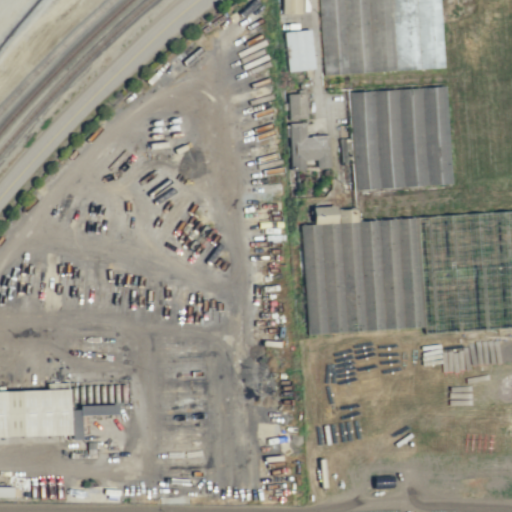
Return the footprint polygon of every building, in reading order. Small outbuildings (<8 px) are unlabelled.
[(300,0),(280,0),(281,14),(301,13),(300,0)] [(318,0),(322,73),(441,68),(438,0),(318,0)] [(282,32),(287,72),(313,68),(308,29),(282,32)] [(347,91),(353,189),(449,184),(444,86),(347,91)] [(287,119),(305,119),(304,93),(286,93),(287,119)] [(327,135),(304,135),(304,122),(287,123),(287,170),(304,170),(304,160),(315,159),(315,168),(328,168),(327,135)] [(305,333),(421,327),(415,217),(356,220),(355,208),(335,210),(334,205),(310,207),(311,224),(299,225),(305,333)] [(0,392),(67,390),(68,437),(0,439),(0,392)] [(79,438),(79,414),(116,414),(116,405),(77,404),(77,409),(70,409),(69,438),(79,438)] [(0,496),(16,497),(16,487),(0,486),(0,496)]
